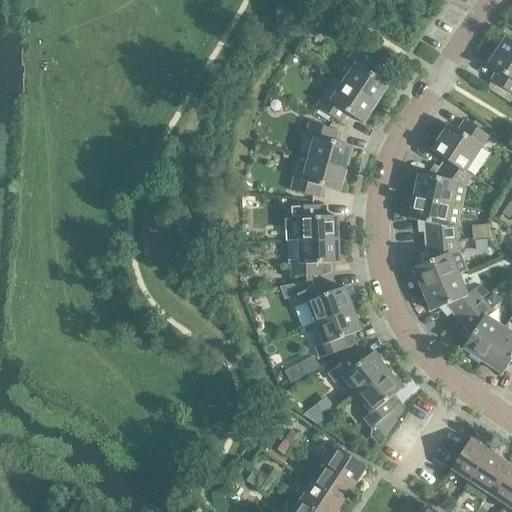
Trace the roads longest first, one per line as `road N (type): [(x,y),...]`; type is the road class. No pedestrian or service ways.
road 1 (track): [(42,0),(49,282),(83,346),(213,481)]
road 2 (residential): [(483,0),(386,168),(382,251),(387,295),(419,353),(505,415)]
